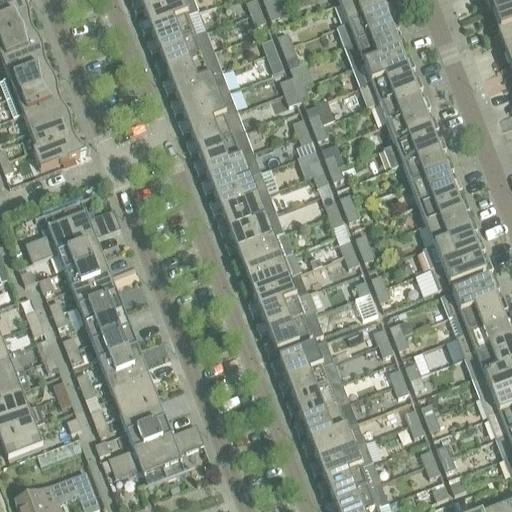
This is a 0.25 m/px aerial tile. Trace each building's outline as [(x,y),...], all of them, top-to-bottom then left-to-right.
[(10,0),(0,4),(0,24),(27,14),(26,12),(25,9),(23,7),(21,4),(20,5),(18,0),(10,0)] [(136,0),(143,15),(179,1),(182,0),(136,0)] [(151,35),(186,22),(198,17),(191,0),(182,0),(179,1),(143,15),(151,35)] [(267,0),(261,2),(266,14),(276,11),(272,0),(267,0)] [(335,0),(339,9),(362,0),(335,0)] [(347,29),(383,16),(377,0),(362,0),(339,9),(347,29)] [(511,0),(489,0),(491,4),(485,6),(489,16),(511,7),(511,0)] [(260,17),(256,4),(245,9),(250,21),(260,17)] [(497,38),(511,32),(511,7),(489,16),(489,18),(491,17),(495,26),(499,25),(503,35),(497,37),(497,38)] [(266,14),(270,26),(281,23),(276,11),(266,14)] [(0,24),(0,45),(31,33),(29,26),(30,26),(29,23),(29,20),(28,17),(27,14),(0,24)] [(383,16),(347,29),(337,33),(344,54),(355,50),(391,36),(383,16)] [(265,28),(260,17),(250,21),(255,33),(265,28)] [(158,56),(194,42),(186,22),(151,35),(158,56)] [(511,57),(511,56),(511,32),(497,38),(501,49),(508,46),(511,57)] [(0,62),(1,66),(41,50),(40,48),(39,45),(37,42),(35,40),(34,40),(31,33),(0,45),(0,62)] [(391,36),(355,50),(344,54),(352,74),(363,70),(399,56),(391,36)] [(166,76),(202,62),(214,58),(206,38),(194,42),(158,56),(166,76)] [(277,43),(281,55),(292,51),(287,39),(277,43)] [(265,61),(276,57),(271,45),(261,49),(265,61)] [(8,84),(45,69),(43,62),(44,62),(44,59),(43,56),(42,53),(41,50),(1,66),(8,84)] [(281,55),(286,67),(296,63),(292,51),(281,55)] [(399,56),(363,70),(352,74),(360,94),(406,76),(399,56)] [(276,57),(265,61),(270,73),(281,69),(276,57)] [(174,96),(210,82),(221,78),(214,58),(202,62),(166,76),(174,96)] [(0,89),(6,105),(55,86),(54,84),(53,81),(51,79),(49,76),(48,77),(45,69),(8,84),(0,86),(0,89)] [(368,114),(370,113),(378,110),(414,96),(406,76),(360,94),(368,114)] [(182,116),(190,113),(229,98),(221,78),(210,82),(174,96),(182,116)] [(300,80),(289,84),(294,96),(304,92),(300,80)] [(289,84),(287,85),(279,88),(284,100),(294,96),(289,84)] [(22,120),(39,113),(59,105),(56,98),(58,98),(57,95),(57,92),(56,89),(55,86),(6,105),(13,123),(22,120)] [(299,108),(301,107),(309,104),(304,92),(294,96),(299,108)] [(288,112),(299,108),(294,96),(284,100),(288,112)] [(386,130),(422,116),(414,96),(378,110),(386,130)] [(190,137),(225,123),(237,118),(229,98),(190,113),(182,116),(190,137)] [(29,138),(69,122),(67,117),(64,113),(63,112),(62,113),(59,105),(39,113),(22,120),(29,138)] [(422,116),(386,130),(394,151),(430,137),(422,116)] [(197,157),(233,143),(245,139),(237,118),(225,123),(190,137),(197,157)] [(312,135),(323,131),(318,119),(308,124),(312,135)] [(69,122),(29,138),(36,154),(32,155),(33,157),(73,141),(70,134),(71,133),(71,131),(71,128),(70,125),(69,122)] [(307,137),(302,125),(292,129),(296,141),(307,137)] [(323,131),(312,135),(317,147),(327,143),(323,131)] [(312,149),(307,137),(296,141),(301,153),(312,149)] [(430,137),(394,151),(383,155),(391,175),(402,171),(438,157),(430,137)] [(205,177),(241,163),(252,159),(245,139),(233,143),(197,157),(205,177)] [(73,141),(33,157),(40,176),(85,158),(89,160),(89,158),(87,157),(85,156),(82,154),(80,152),(79,150),(77,148),(76,148),(73,141)] [(0,169),(8,166),(4,155),(0,156),(0,169)] [(438,157),(402,171),(410,191),(445,177),(438,157)] [(328,176),(339,172),(334,160),(324,164),(328,176)] [(249,183),(241,163),(205,177),(213,197),(249,183)] [(8,166),(0,169),(4,181),(13,177),(8,166)] [(312,182),(323,178),(318,166),(308,170),(312,182)] [(339,172),(328,176),(333,188),(343,184),(339,172)] [(445,177),(410,191),(417,211),(453,197),(445,177)] [(323,178),(312,182),(317,194),(327,190),(323,178)] [(221,218),(257,204),(268,199),(260,179),(249,183),(213,197),(221,218)] [(453,197),(417,211),(425,231),(461,217),(453,197)] [(268,199),(257,204),(221,218),(229,238),(265,224),(276,220),(268,199)] [(344,216),(354,212),(350,200),(339,205),(344,216)] [(338,218),(334,206),(323,210),(328,222),(338,218)] [(121,235),(113,216),(88,226),(81,208),(62,215),(76,252),(95,245),(121,235)] [(354,212),(344,216),(348,228),(359,224),(354,212)] [(76,252),(62,215),(43,222),(50,241),(24,250),(32,270),(33,269),(57,260),(57,259),(76,252)] [(461,217),(425,231),(433,251),(469,237),(461,217)] [(343,230),(338,218),(328,222),(332,234),(343,230)] [(265,224),(229,238),(237,258),(272,244),(265,224)] [(469,237),(433,251),(422,255),(430,276),(441,272),(477,258),(469,237)] [(244,278),(280,264),(292,260),(291,258),(293,257),(286,240),(284,241),(284,240),(272,244),(237,258),(244,278)] [(359,257),(370,252),(365,241),(355,245),(359,257)] [(64,277),(102,263),(95,245),(76,252),(57,259),(57,260),(64,277)] [(354,259),(349,247),(339,251),(343,263),(354,259)] [(370,252),(359,257),(364,269),(374,264),(370,252)] [(477,258),(441,272),(430,276),(438,297),(485,279),(477,258)] [(288,284),(299,280),(301,279),(294,259),(292,260),(280,264),(244,278),(252,298),(288,284)] [(359,271),(354,259),(343,263),(348,275),(359,271)] [(102,263),(64,277),(71,295),(109,280),(102,263)] [(25,292),(35,288),(31,276),(21,280),(25,292)] [(109,280),(71,295),(78,313),(116,298),(109,280)] [(299,280),(288,284),(252,298),(260,318),(307,300),(299,280)] [(370,285),(375,297),(385,293),(381,281),(370,285)] [(39,287),(43,299),(53,295),(49,283),(39,287)] [(487,285),(440,303),(448,324),(495,306),(487,285)] [(369,299),(365,287),(354,291),(359,303),(369,299)] [(375,297),(380,309),(390,305),(385,293),(375,297)] [(85,331),(123,317),(116,298),(78,313),(85,331)] [(374,311),(369,299),(359,303),(364,315),(374,311)] [(308,300),(307,300),(260,318),(268,339),(315,320),(316,320),(308,300)] [(467,340),(503,326),(495,306),(448,324),(456,344),(467,340)] [(48,311),(52,323),(63,319),(58,307),(48,311)] [(29,332),(39,328),(35,316),(25,320),(29,332)] [(123,317),(85,331),(92,349),(130,335),(123,317)] [(52,323),(57,334),(67,330),(63,319),(52,323)] [(276,360),(312,346),(323,341),(315,320),(268,339),(276,360)] [(503,326),(467,340),(456,344),(464,364),(475,360),(511,346),(503,326)] [(39,328),(29,332),(34,343),(44,339),(39,328)] [(389,333),(393,345),(404,341),(399,329),(389,333)] [(130,335),(92,349),(98,367),(136,352),(130,335)] [(388,347),(383,335),(373,339),(378,351),(388,347)] [(393,345),(398,357),(409,353),(404,341),(393,345)] [(62,347),(66,359),(77,355),(72,343),(62,347)] [(43,368),(53,364),(46,345),(36,349),(43,368)] [(511,349),(511,346),(475,360),(464,364),(471,384),(482,380),(511,368),(511,349)] [(393,359),(388,347),(378,351),(382,363),(393,359)] [(136,352),(98,367),(106,385),(144,370),(136,352)] [(314,352),(278,365),(286,387),(322,373),(314,352)] [(66,359),(71,370),(81,366),(77,355),(66,359)] [(0,384),(14,379),(23,375),(23,373),(20,369),(18,364),(17,359),(17,357),(7,361),(0,363),(0,384)] [(58,375),(53,364),(43,368),(47,379),(58,375)] [(511,368),(482,380),(471,384),(479,405),(490,400),(511,391),(511,368)] [(294,407),(330,393),(341,389),(333,369),(322,373),(286,387),(294,407)] [(404,374),(409,385),(419,381),(415,369),(404,374)] [(144,370),(106,385),(112,403),(150,388),(144,370)] [(404,387),(399,375),(388,380),(393,391),(404,387)] [(0,404),(21,396),(14,379),(0,384),(0,404)] [(80,395),(91,391),(86,379),(76,383),(80,395)] [(409,385),(414,398),(424,393),(419,381),(409,385)] [(408,399),(404,387),(393,391),(398,403),(408,399)] [(67,399),(63,388),(52,392),(57,403),(67,399)] [(119,421),(157,406),(150,388),(112,403),(119,421)] [(330,393),(294,407),(302,427),(349,409),(341,389),(330,393)] [(91,391),(80,395),(85,406),(95,402),(91,391)] [(511,391),(490,400),(479,405),(487,425),(497,421),(511,415),(511,391)] [(0,425),(28,414),(21,396),(0,404),(0,425)] [(71,411),(67,399),(57,403),(61,415),(71,411)] [(157,406),(119,421),(126,439),(164,424),(157,406)] [(349,409),(302,427),(309,447),(356,429),(349,409)] [(424,426),(435,422),(430,410),(420,414),(424,426)] [(0,445),(0,446),(35,432),(44,429),(37,411),(28,414),(0,425),(0,445)] [(94,431),(104,427),(100,415),(90,419),(94,431)] [(511,415),(497,421),(487,425),(495,445),(505,441),(511,438),(511,415)] [(419,428),(415,416),(404,420),(409,432),(419,428)] [(435,422),(424,426),(429,438),(440,434),(435,422)] [(71,439),(77,437),(81,435),(76,424),(66,428),(71,439)] [(164,424),(126,439),(133,456),(133,457),(152,449),(171,442),(171,441),(164,424)] [(104,427),(94,431),(99,442),(109,438),(104,427)] [(424,440),(419,428),(409,432),(413,444),(424,440)] [(317,467),(353,453),(364,449),(356,429),(309,447),(317,467)] [(204,451),(196,431),(171,441),(171,442),(152,449),(166,486),(185,479),(178,460),(204,451)] [(35,432),(0,446),(8,465),(42,451),(35,432)] [(511,438),(505,441),(495,445),(503,465),(511,461),(511,438)] [(94,451),(99,463),(109,459),(105,447),(94,451)] [(166,486),(152,449),(133,457),(133,456),(107,466),(111,476),(115,485),(140,475),(147,493),(166,486)] [(325,487),(361,473),(372,469),(364,449),(353,453),(317,467),(325,487)] [(436,454),(440,466),(451,462),(446,450),(436,454)] [(435,468),(430,456),(420,460),(424,472),(435,468)] [(511,461),(503,465),(510,484),(511,484),(511,461)] [(440,466),(445,478),(455,474),(451,462),(440,466)] [(111,476),(107,466),(101,468),(105,478),(111,476)] [(439,480),(435,468),(424,472),(429,484),(439,480)] [(333,507),(368,493),(379,489),(372,469),(361,473),(325,487),(333,507)] [(82,511),(98,511),(86,479),(15,506),(16,511),(59,511),(58,509),(79,501),(82,511)] [(504,492),(504,485),(490,486),(492,489),(493,492),(494,495),(504,492)] [(454,501),(466,496),(462,486),(450,490),(454,501)] [(177,489),(169,492),(172,501),(181,498),(177,489)] [(379,489),(368,493),(333,507),(334,511),(380,511),(387,509),(379,489)] [(432,497),(436,508),(448,503),(444,492),(432,497)]
